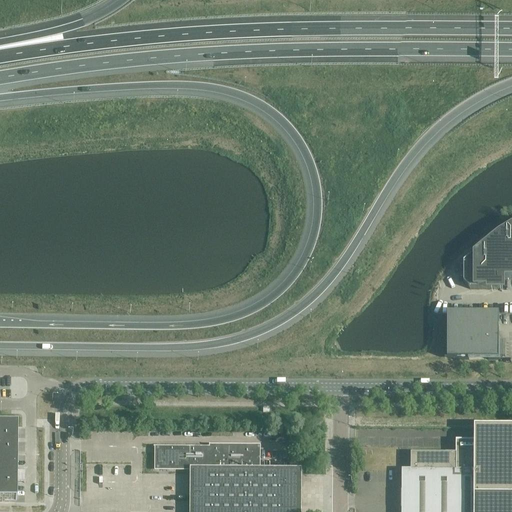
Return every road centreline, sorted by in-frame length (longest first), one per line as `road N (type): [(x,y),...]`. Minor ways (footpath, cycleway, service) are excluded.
road 1 (motorway): [(0,97),(173,84),(243,97),(300,140),(316,205),(312,245),(296,276),(235,313),(191,324),(0,322)]
road 2 (motorway): [(0,346),(189,350),(279,325),(333,282),(402,164),(446,121),(511,84)]
road 3 (motorway): [(0,77),(201,53),(511,49)]
road 4 (motorway): [(511,28),(176,34),(0,56)]
road 5 (secondary): [(342,386),(131,385)]
road 6 (secondary): [(58,511),(64,404),(75,390),(131,385)]
road 7 (secondary): [(511,389),(342,386)]
road 8 (motorway): [(127,0),(63,29),(0,42)]
road 9 (unclassified): [(342,386),(340,511)]
